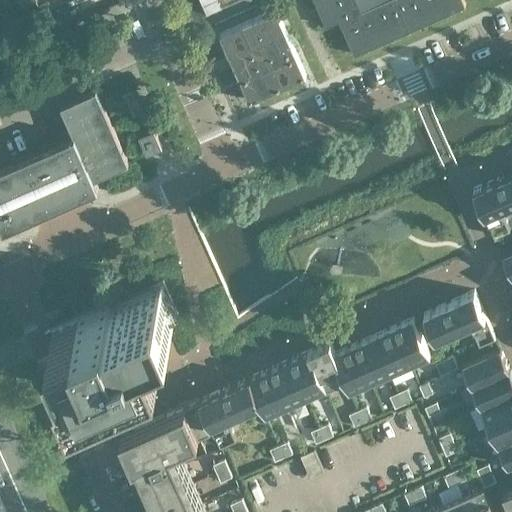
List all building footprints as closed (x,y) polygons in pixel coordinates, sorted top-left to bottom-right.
[(466,5),(463,0),(314,0),(326,26),(339,20),(355,54),(466,5)] [(275,8),(219,34),(249,101),(305,76),(275,8)] [(128,163),(97,91),(96,90),(61,105),(74,135),(0,167),(0,220),(4,229),(98,187),(94,178),(128,163)] [(133,116),(142,112),(132,90),(123,94),(133,116)] [(162,148),(154,130),(139,137),(147,155),(162,148)] [(511,202),(511,171),(473,189),(494,236),(510,229),(501,207),(511,202)] [(511,251),(503,255),(511,275),(511,251)] [(79,318),(52,330),(65,360),(63,361),(75,389),(163,352),(150,325),(164,320),(175,315),(161,284),(111,307),(109,303),(78,316),(79,318)] [(424,313),(435,338),(470,322),(479,344),(495,337),(475,290),(424,313)] [(430,355),(414,317),(393,326),(410,364),(430,355)] [(410,364),(393,326),(373,335),(390,373),(410,364)] [(390,373),(373,335),(354,344),(370,381),(390,373)] [(346,379),(334,353),(335,352),(330,341),(308,351),(325,388),(344,380),(346,379)] [(354,344),(335,352),(334,353),(346,379),(344,380),(349,391),(370,381),(354,344)] [(472,386),(509,369),(500,348),(463,365),(472,386)] [(325,388),(308,351),(289,359),(306,397),(325,388)] [(453,355),(444,359),(449,371),(458,367),(453,355)] [(306,397),(289,359),(270,368),(286,406),(306,397)] [(449,371),(444,359),(435,363),(440,374),(449,371)] [(286,406),(270,368),(249,377),(260,403),(265,415),(286,406)] [(511,391),(511,374),(509,369),(472,386),(481,406),(511,391)] [(260,403),(249,377),(200,399),(213,429),(220,446),(236,439),(227,417),(260,403)] [(428,381),(419,385),(424,396),(433,392),(428,381)] [(407,388),(398,392),(404,404),(412,400),(407,388)] [(511,415),(511,391),(481,406),(489,425),(511,415)] [(404,404),(398,392),(390,396),(395,407),(404,404)] [(121,433),(122,435),(134,462),(138,461),(160,511),(206,511),(177,445),(212,429),(213,429),(200,399),(121,433)] [(436,401),(425,407),(429,416),(440,410),(436,401)] [(367,406),(358,410),(363,422),(372,418),(367,406)] [(363,422),(358,410),(349,414),(354,425),(363,422)] [(511,437),(511,415),(489,425),(498,444),(511,437)] [(328,423),(319,427),(325,439),(333,435),(328,423)] [(325,439),(319,427),(311,431),(316,443),(325,439)] [(438,437),(442,446),(454,441),(450,432),(438,437)] [(511,437),(498,444),(507,466),(511,463),(511,437)] [(287,441),(279,445),(284,457),(293,453),(287,441)] [(458,450),(454,441),(442,446),(446,455),(458,450)] [(284,457),(279,445),(270,449),(275,460),(284,457)] [(301,455),(310,476),(324,470),(315,449),(301,455)] [(223,478),(233,473),(224,458),(215,463),(223,478)] [(477,469),(481,478),(492,472),(489,464),(477,469)] [(461,467),(452,471),(458,483),(466,479),(461,467)] [(458,483),(452,471),(444,475),(449,487),(458,483)] [(496,481),(492,472),(481,478),(485,486),(496,481)] [(422,485),(413,489),(418,500),(427,496),(422,485)] [(495,511),(484,485),(463,495),(470,511),(495,511)] [(511,487),(503,492),(511,511),(511,487)] [(418,500),(413,489),(404,493),(409,504),(418,500)] [(470,511),(463,495),(443,504),(446,511),(470,511)] [(386,511),(382,502),(373,506),(375,511),(386,511)]
